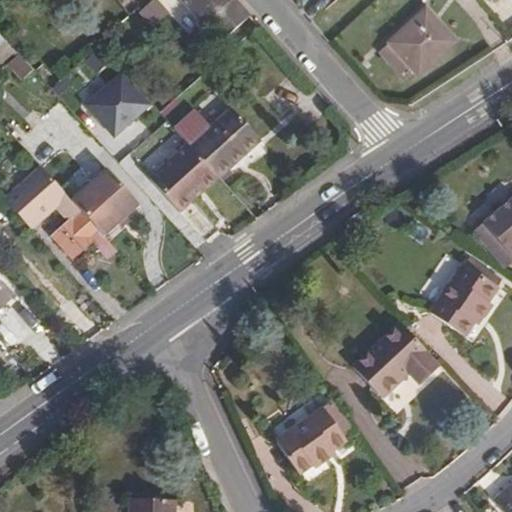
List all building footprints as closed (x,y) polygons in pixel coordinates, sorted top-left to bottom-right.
[(232,0),(156,0),(190,37),(234,1),(232,0)] [(424,8),(386,42),(414,74),(452,42),(424,8)] [(121,71),(85,102),(115,136),(151,105),(121,71)] [(231,110),(188,147),(216,178),(258,141),(231,110)] [(216,178),(188,147),(149,181),(174,209),(196,190),(199,194),(216,178)] [(68,199),(39,167),(2,199),(29,230),(52,209),(65,223),(51,237),(58,245),(71,258),(89,243),(100,254),(109,246),(100,235),(68,199)] [(103,170),(68,199),(100,235),(135,205),(103,170)] [(196,190),(174,209),(177,214),(199,194),(196,190)] [(511,191),(469,229),(480,242),(490,234),(510,256),(511,258),(511,191)] [(490,234),(480,242),(501,266),(510,256),(490,234)] [(508,279),(472,255),(432,308),(468,333),(476,324),(478,326),(492,307),(488,304),(508,279)] [(0,304),(10,296),(0,284),(0,304)] [(442,366),(401,322),(354,367),(383,398),(398,384),(396,381),(407,371),(410,374),(421,384),(442,366)] [(396,381),(398,384),(410,374),(407,371),(396,381)] [(325,406),(277,437),(299,470),(313,461),(315,464),(328,456),(326,452),(347,438),(325,406)] [(511,511),(511,486),(495,502),(503,511),(511,511)] [(176,511),(177,502),(132,500),(131,511),(176,511)]
